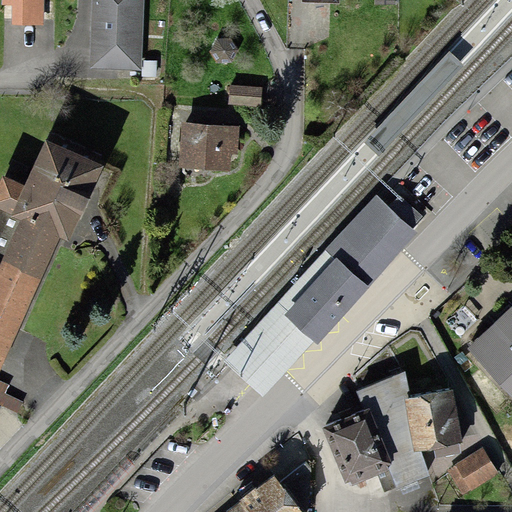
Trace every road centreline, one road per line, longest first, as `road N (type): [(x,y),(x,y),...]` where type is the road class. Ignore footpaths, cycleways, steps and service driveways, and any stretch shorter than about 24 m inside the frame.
road 1 (residential): [(0,471),(273,179),(286,152),(291,98),(245,0)]
road 2 (tertiary): [(169,511),(511,162)]
